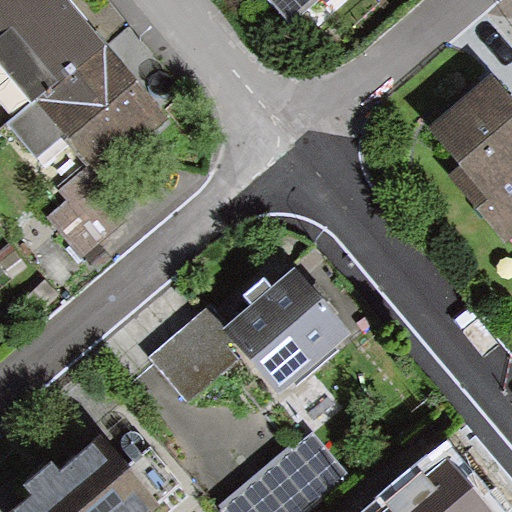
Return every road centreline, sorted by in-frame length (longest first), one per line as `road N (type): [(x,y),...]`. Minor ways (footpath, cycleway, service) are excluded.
road 1 (residential): [(0,391),(293,140)]
road 2 (residential): [(293,140),(511,398)]
road 3 (residential): [(293,140),(455,0)]
road 4 (residential): [(169,0),(293,140)]
